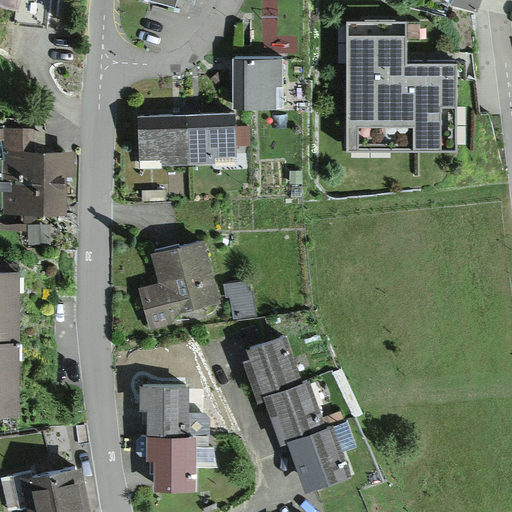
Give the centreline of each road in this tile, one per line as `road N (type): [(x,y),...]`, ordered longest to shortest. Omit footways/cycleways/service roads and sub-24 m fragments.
road 1 (residential): [(119,511),(93,315),(103,64)]
road 2 (residential): [(231,0),(195,51),(155,66),(103,64)]
